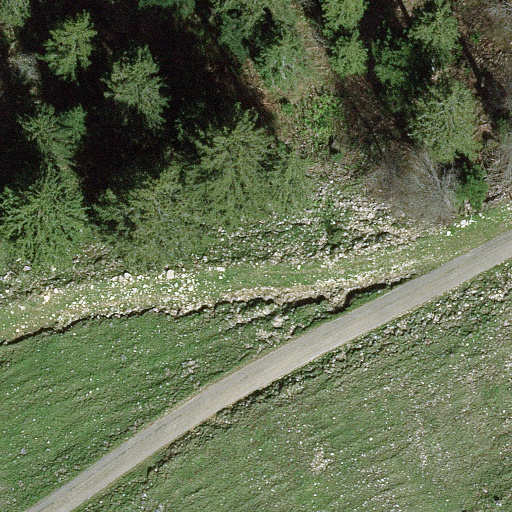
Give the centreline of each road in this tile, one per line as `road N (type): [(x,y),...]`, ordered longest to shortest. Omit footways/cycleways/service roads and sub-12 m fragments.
road 1 (unclassified): [(48,511),(181,418),(511,243)]
road 2 (track): [(0,322),(130,290),(345,273),(511,240)]
